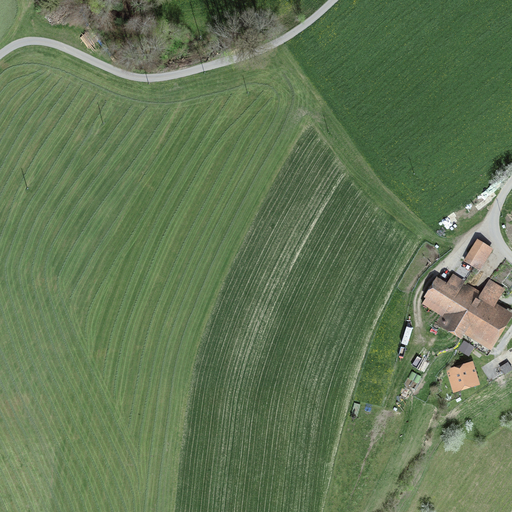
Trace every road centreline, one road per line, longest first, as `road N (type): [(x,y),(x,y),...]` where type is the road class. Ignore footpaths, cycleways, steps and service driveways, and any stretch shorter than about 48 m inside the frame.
road 1 (unclassified): [(333,0),(277,42),(156,77),(119,72),(48,42),(17,43),(0,54)]
road 2 (track): [(493,220),(424,283),(415,315),(419,340)]
